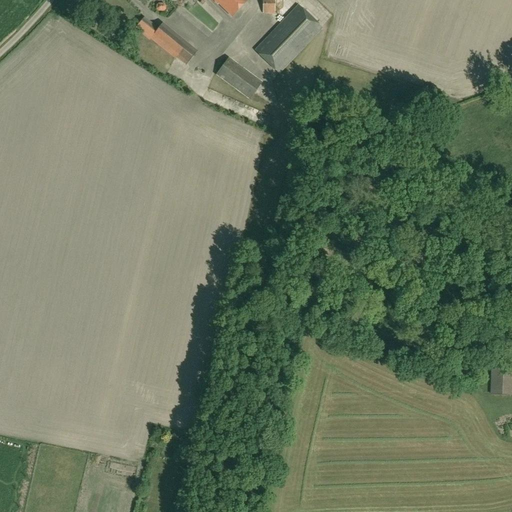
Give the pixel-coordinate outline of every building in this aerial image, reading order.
[(212,0),(218,5),(218,4),(232,17),(248,1),(246,0),(212,0)] [(262,0),(263,14),(275,14),(274,0),(262,0)] [(322,28),(299,6),(255,51),(279,74),(322,28)] [(220,74),(256,94),(266,76),(231,56),(220,74)] [(212,88),(206,104),(271,126),(277,110),(212,88)] [(456,206),(449,198),(436,208),(433,205),(426,211),(436,223),(456,206)] [(490,394),(511,395),(511,370),(491,369),(490,394)]
